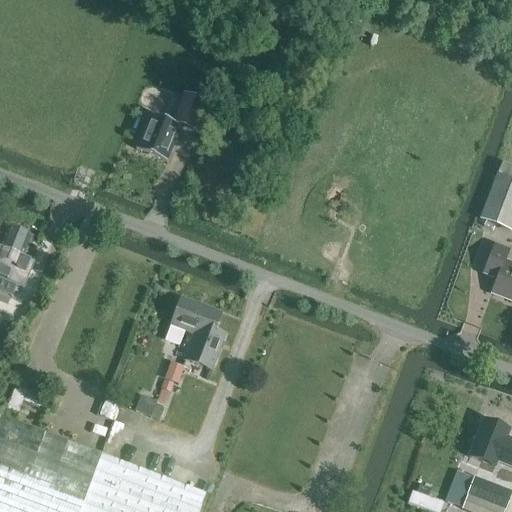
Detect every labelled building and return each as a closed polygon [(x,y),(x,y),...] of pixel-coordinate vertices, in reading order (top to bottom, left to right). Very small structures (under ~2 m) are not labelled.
[(206,104),(184,94),(172,124),(150,115),(136,151),(166,163),(180,128),(194,133),(206,104)] [(511,228),(511,183),(498,178),(480,222),(510,234),(511,228)] [(0,293),(11,298),(16,286),(23,288),(34,262),(23,258),(31,237),(7,227),(0,243),(0,293)] [(508,254),(494,249),(484,277),(496,282),(491,296),(511,303),(511,268),(504,266),(508,254)] [(187,362),(211,371),(225,335),(214,331),(220,315),(179,300),(164,338),(181,345),(185,332),(197,336),(187,362)] [(170,363),(164,380),(177,385),(184,369),(170,363)] [(0,511),(81,511),(104,454),(4,415),(0,425),(0,511)] [(511,475),(511,448),(509,447),(511,440),(486,430),(472,467),(498,477),(500,471),(511,475)] [(199,511),(207,493),(104,454),(81,511),(199,511)] [(511,492),(475,478),(462,511),(463,511),(504,511),(511,494),(511,492)]
